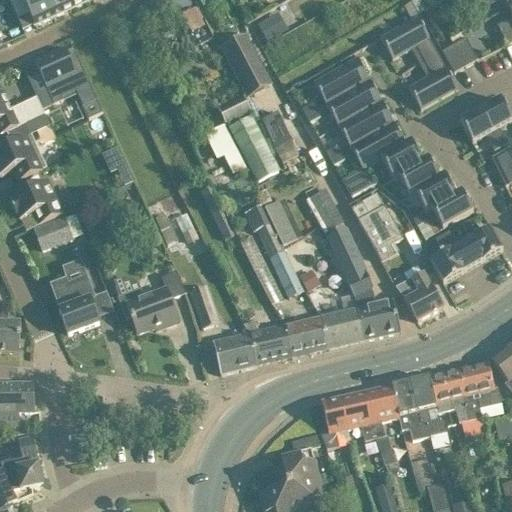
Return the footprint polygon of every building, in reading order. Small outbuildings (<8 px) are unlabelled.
[(53,20),(44,0),(8,0),(9,2),(18,20),(18,21),(29,16),(35,28),(53,20)] [(44,0),(53,20),(72,11),(67,0),(44,0)] [(67,0),(72,11),(91,2),(90,0),(67,0)] [(187,0),(159,0),(128,14),(138,36),(160,26),(158,23),(191,8),(187,0)] [(421,0),(430,12),(449,0),(421,0)] [(500,0),(502,0),(508,10),(511,8),(511,0),(472,0),(479,11),(500,0)] [(426,13),(419,1),(404,9),(411,22),(426,13)] [(511,8),(508,10),(511,18),(511,20),(497,28),(507,48),(511,45),(511,8)] [(195,13),(182,20),(196,47),(211,39),(205,26),(202,27),(195,13)] [(257,27),(267,44),(288,32),(278,15),(257,27)] [(424,64),(438,57),(418,21),(381,41),(393,64),(417,51),(423,61),(424,64)] [(244,37),(223,48),(248,98),(269,88),(244,37)] [(454,76),(478,63),(466,41),(442,54),(454,76)] [(37,63),(34,64),(36,68),(43,83),(53,107),(63,103),(62,100),(76,93),(83,109),(97,103),(74,51),(66,54),(64,51),(37,63)] [(424,64),(426,67),(432,78),(408,91),(421,113),(458,93),(450,78),(438,57),(424,64)] [(326,108),(370,83),(357,61),(314,85),(326,108)] [(338,129),(382,105),(370,83),(326,108),(338,129)] [(0,130),(3,137),(45,118),(36,100),(10,112),(3,97),(0,97),(0,130)] [(218,111),(226,127),(251,114),(243,98),(218,111)] [(480,113),(493,135),(499,131),(511,124),(511,122),(500,101),(480,113)] [(350,151),(394,126),(382,105),(338,129),(350,151)] [(302,112),(306,119),(317,113),(313,106),(302,112)] [(317,113),(306,119),(310,125),(320,120),(317,113)] [(486,139),(493,135),(480,113),(460,124),(472,146),(486,139)] [(292,143),(278,115),(262,122),(275,151),(292,143)] [(252,120),(229,132),(259,186),(281,174),(252,120)] [(406,147),(405,147),(394,126),(350,151),(362,171),(363,173),(365,172),(381,162),(381,161),(406,147)] [(225,129),(206,138),(218,163),(226,159),(237,153),(225,129)] [(508,146),(499,131),(493,135),(501,150),(508,146)] [(493,135),(486,139),(494,154),(501,150),(493,135)] [(31,137),(0,151),(0,179),(14,172),(19,183),(47,171),(31,137)] [(422,164),(422,163),(411,143),(405,147),(406,147),(381,161),(381,162),(393,182),(398,179),(398,178),(422,164)] [(330,162),(341,156),(337,149),(327,155),(330,162)] [(511,156),(509,151),(491,161),(505,190),(511,186),(511,156)] [(341,156),(330,162),(334,168),(345,162),(341,156)] [(409,199),(415,196),(414,195),(439,181),(439,180),(428,160),(422,163),(422,164),(398,178),(398,179),(409,199)] [(117,170),(125,187),(132,184),(125,167),(117,170)] [(363,173),(362,171),(350,178),(354,185),(361,181),(368,177),(365,172),(363,173)] [(368,177),(361,181),(367,191),(373,188),(368,177)] [(414,195),(415,196),(426,215),(432,212),(431,211),(456,198),(456,197),(444,177),(439,180),(439,181),(414,195)] [(354,185),(350,178),(342,183),(347,191),(355,187),(354,185)] [(11,206),(16,218),(17,217),(20,223),(35,217),(40,228),(63,217),(47,183),(41,186),(38,179),(24,186),(27,193),(23,195),(23,193),(11,199),(12,200),(10,201),(12,205),(11,206)] [(367,191),(361,181),(354,185),(355,187),(360,195),(367,191)] [(228,193),(236,210),(257,200),(248,183),(228,193)] [(360,195),(355,187),(347,191),(352,200),(360,195)] [(235,238),(211,190),(201,195),(225,243),(235,238)] [(307,202),(325,236),(345,225),(326,191),(307,202)] [(431,211),(432,212),(443,232),(473,215),(461,194),(456,197),(456,198),(431,211)] [(134,216),(138,205),(124,201),(120,212),(134,216)] [(382,265),(393,287),(407,281),(395,257),(390,248),(402,241),(384,207),(358,222),(382,265)] [(257,233),(269,260),(289,302),(304,294),(264,208),(244,217),(253,235),(257,233)] [(176,221),(188,246),(199,241),(187,216),(176,221)] [(421,218),(414,222),(417,229),(428,223),(424,216),(421,218)] [(156,220),(177,271),(188,266),(178,245),(179,244),(169,221),(162,217),(156,220)] [(34,233),(42,253),(72,242),(64,222),(34,233)] [(470,242),(477,238),(468,223),(462,227),(470,242)] [(470,242),(483,265),(503,253),(490,230),(477,237),(477,238),(470,242)] [(352,289),(355,305),(375,301),(371,284),(352,242),(348,244),(342,233),(327,241),(349,290),(352,289)] [(449,234),(442,238),(451,253),(457,249),(449,234)] [(240,244),(272,307),(285,304),(252,238),(240,244)] [(448,255),(451,253),(442,238),(435,242),(444,257),(448,255)] [(451,253),(463,275),(483,265),(470,242),(457,249),(451,253)] [(430,264),(443,287),(463,275),(451,253),(448,255),(444,257),(430,264)] [(319,290),(311,275),(300,281),(308,296),(319,290)] [(420,277),(393,292),(403,302),(406,307),(416,325),(442,310),(432,293),(430,289),(428,290),(420,277)] [(66,280),(50,286),(53,295),(60,312),(59,313),(61,318),(68,337),(99,326),(92,307),(90,302),(95,300),(87,279),(68,286),(66,280)] [(207,288),(192,294),(205,331),(220,327),(207,288)] [(142,291),(118,300),(126,321),(131,320),(137,337),(160,328),(162,331),(179,324),(172,306),(166,292),(145,300),(142,291)] [(0,355),(19,356),(20,326),(11,326),(11,322),(10,318),(9,316),(8,313),(6,309),(3,306),(2,305),(0,303),(0,355)] [(393,304),(356,313),(364,344),(400,335),(393,304)] [(356,313),(321,321),(328,352),(364,344),(356,313)] [(321,321),(285,330),(292,361),(328,352),(321,321)] [(256,325),(247,328),(257,369),(292,361),(285,330),(258,336),(256,325)] [(257,369),(247,328),(244,328),(248,338),(213,346),(220,378),(257,369)] [(511,345),(490,364),(506,385),(504,387),(511,396),(511,345)] [(487,366),(457,373),(463,400),(462,400),(465,410),(463,410),(466,425),(481,421),(479,412),(501,407),(497,391),(493,392),(487,366)] [(457,373),(427,380),(436,417),(438,416),(457,412),(460,426),(466,425),(463,410),(465,410),(462,400),(463,400),(457,373)] [(427,380),(392,389),(400,423),(402,433),(410,431),(413,443),(446,436),(443,422),(440,423),(438,416),(436,417),(427,380)] [(0,387),(0,428),(19,428),(19,416),(35,416),(34,388),(0,387)] [(365,395),(376,442),(379,457),(388,477),(392,476),(389,467),(392,466),(389,455),(382,427),(400,423),(392,389),(365,395)] [(365,444),(376,442),(365,395),(343,400),(351,433),(361,431),(365,444)] [(337,437),(351,433),(343,400),(321,406),(328,436),(322,438),(327,452),(340,449),(337,437)] [(0,468),(2,473),(38,466),(33,439),(18,442),(22,464),(0,468)] [(310,453),(319,450),(316,439),(291,445),(294,456),(280,460),(282,466),(277,467),(283,490),(259,497),(263,511),(321,511),(325,511),(310,453)] [(418,494),(429,491),(434,511),(448,511),(442,486),(435,488),(427,461),(411,466),(418,494)] [(38,466),(2,473),(16,506),(23,503),(22,495),(39,491),(42,486),(38,466)] [(476,471),(478,482),(495,478),(493,467),(476,471)] [(2,473),(0,474),(0,511),(16,506),(2,473)] [(511,484),(502,487),(507,504),(511,502),(511,484)] [(377,491),(382,506),(383,511),(397,511),(389,487),(377,491)] [(453,508),(453,511),(472,511),(471,503),(453,508)]
